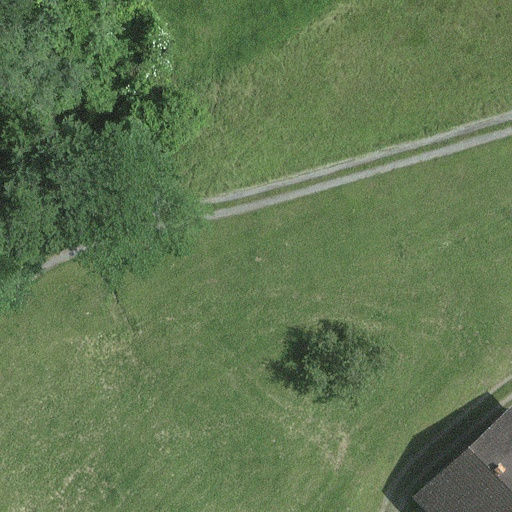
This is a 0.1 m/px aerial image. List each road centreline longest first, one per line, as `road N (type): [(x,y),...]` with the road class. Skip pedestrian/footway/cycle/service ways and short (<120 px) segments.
road 1 (track): [(511,120),(72,259),(0,309)]
road 2 (track): [(389,511),(423,463),(511,390)]
